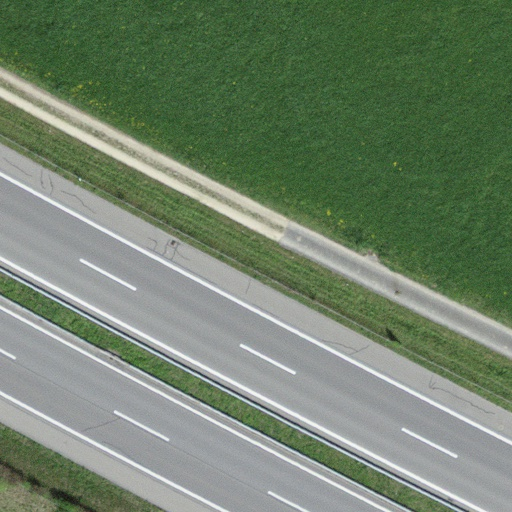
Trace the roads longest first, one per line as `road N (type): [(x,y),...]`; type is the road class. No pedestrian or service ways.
road 1 (motorway): [(511,484),(0,214)]
road 2 (track): [(511,346),(0,88)]
road 3 (motorway): [(0,348),(309,511)]
